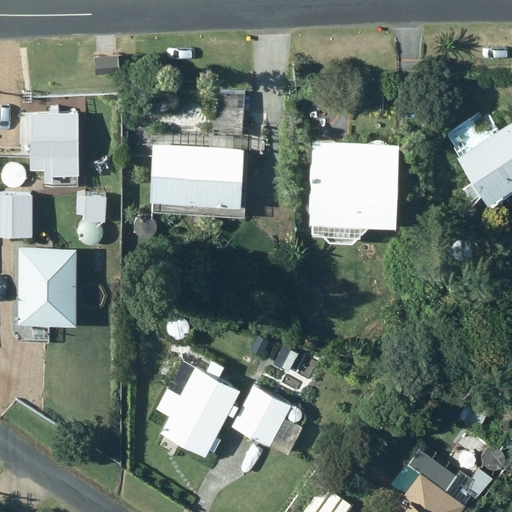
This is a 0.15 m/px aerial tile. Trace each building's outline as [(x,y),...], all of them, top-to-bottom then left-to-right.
[(118,63),(118,46),(95,46),(95,64),(118,63)] [(29,105),(30,158),(45,158),(45,165),(61,166),(61,164),(77,164),(77,157),(79,156),(78,104),(29,105)] [(511,110),(460,145),(488,187),(511,170),(511,110)] [(150,188),(240,190),(242,185),(243,139),(238,139),(239,130),(210,130),(210,137),(178,136),(179,128),(164,128),(164,135),(151,135),(150,188)] [(394,211),(398,132),(311,132),(312,224),(321,226),(328,234),(354,233),(373,210),(394,211)] [(0,227),(32,227),(32,185),(0,185),(0,227)] [(83,187),(82,212),(105,213),(107,188),(83,187)] [(17,237),(18,313),(75,313),(74,237),(17,237)] [(192,307),(169,305),(167,332),(189,334),(192,307)] [(261,350),(269,334),(257,327),(248,344),(261,350)] [(289,366),(300,347),(283,338),(273,357),(289,366)] [(160,422),(205,444),(207,441),(214,445),(222,429),(215,425),(226,402),(233,406),(239,394),(233,392),(240,377),(218,367),(223,357),(210,351),(206,360),(195,354),(180,385),(166,379),(156,399),(168,406),(160,422)] [(289,447),(302,419),(285,409),(291,395),(253,376),(232,419),(289,447)] [(491,403),(467,392),(456,417),(479,428),(491,403)] [(452,511),(466,492),(448,479),(458,466),(419,438),(408,453),(420,462),(384,511),(452,511)] [(476,491),(493,467),(479,457),(462,481),(476,491)] [(340,511),(351,497),(322,477),(297,511),(340,511)]
